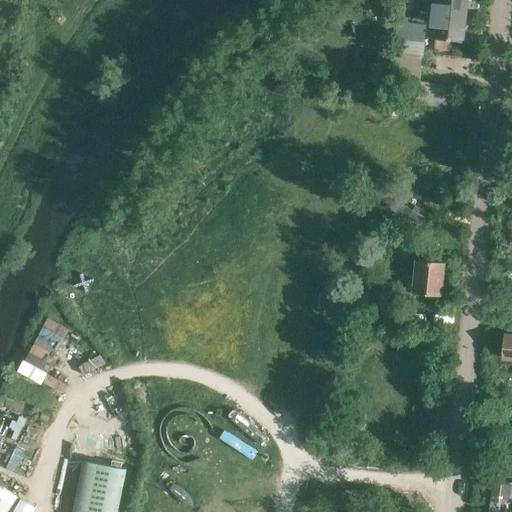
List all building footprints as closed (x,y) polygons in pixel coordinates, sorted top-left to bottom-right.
[(420,80),(425,38),(434,39),(437,14),(438,6),(429,5),(429,4),(415,2),(414,0),(395,0),(394,8),(401,11),(390,78),(403,81),(400,100),(446,109),(451,85),(420,80)] [(466,18),(468,0),(438,0),(438,6),(437,14),(466,18)] [(464,42),(466,18),(437,14),(434,39),(464,42)] [(440,296),(444,263),(418,260),(416,277),(409,276),(407,293),(440,296)] [(114,511),(127,475),(86,461),(67,511),(114,511)] [(0,481),(0,511),(9,511),(20,492),(0,481)] [(511,503),(511,482),(492,481),(490,501),(511,503)]
